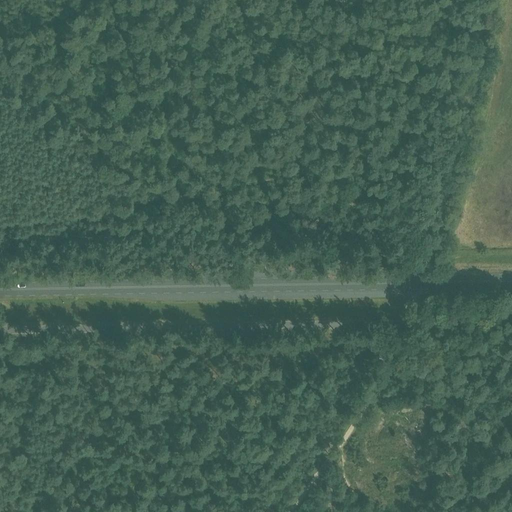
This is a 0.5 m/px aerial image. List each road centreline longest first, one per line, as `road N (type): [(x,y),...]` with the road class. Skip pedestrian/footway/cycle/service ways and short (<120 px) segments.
road 1 (primary): [(0,289),(511,281)]
road 2 (unclassified): [(406,323),(0,320)]
road 3 (track): [(299,502),(393,355),(411,282)]
road 4 (track): [(483,0),(436,203)]
